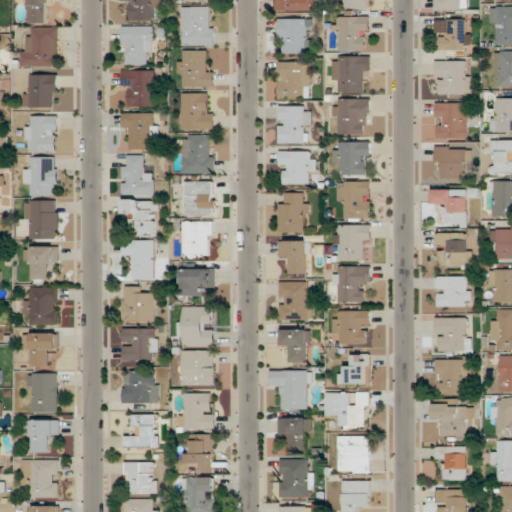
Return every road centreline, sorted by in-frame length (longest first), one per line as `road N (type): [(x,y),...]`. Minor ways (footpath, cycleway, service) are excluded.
road 1 (residential): [(406,511),(403,0)]
road 2 (residential): [(250,511),(248,0)]
road 3 (residential): [(93,511),(92,0)]
